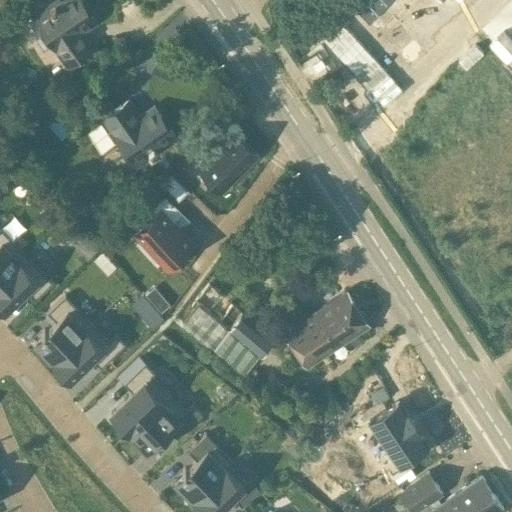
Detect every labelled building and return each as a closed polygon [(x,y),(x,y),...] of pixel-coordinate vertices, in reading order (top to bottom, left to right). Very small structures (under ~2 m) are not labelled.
[(82,31),(96,21),(81,0),(62,0),(60,1),(59,0),(55,0),(34,15),(67,64),(93,46),(82,31)] [(160,146),(175,135),(154,105),(140,115),(129,99),(103,117),(137,166),(162,148),(160,146)] [(233,130),(198,165),(222,189),(254,157),(242,145),(245,142),(233,130)] [(3,174),(0,178),(0,184),(3,189),(10,189),(14,181),(10,174),(3,174)] [(178,176),(168,186),(186,205),(196,195),(178,176)] [(148,235),(144,240),(159,255),(164,251),(175,263),(179,259),(183,262),(195,250),(191,247),(196,243),(178,224),(188,215),(169,196),(151,214),(156,220),(144,232),(148,235)] [(291,216),(302,208),(295,198),(284,207),(291,216)] [(0,279),(27,254),(26,253),(0,225),(0,279)] [(90,240),(80,250),(87,257),(97,247),(90,240)] [(27,254),(0,279),(0,305),(5,310),(27,289),(31,294),(35,298),(53,281),(27,254)] [(347,289),(285,330),(307,364),(329,349),(338,363),(362,340),(356,331),(369,323),(347,289)] [(43,333),(34,341),(53,360),(70,343),(92,322),(65,294),(56,303),(47,311),(56,320),(47,329),(46,330),(45,328),(43,330),(42,331),(43,333)] [(200,303),(183,324),(245,372),(258,354),(259,355),(275,339),(243,310),(229,328),(200,303)] [(152,305),(142,314),(151,324),(161,315),(152,305)] [(70,343),(53,360),(71,379),(92,358),(101,367),(125,344),(126,343),(121,337),(116,333),(109,339),(107,338),(92,322),(70,343)] [(121,402),(111,412),(129,431),(169,392),(155,379),(151,375),(155,371),(150,366),(145,361),(136,370),(124,382),(132,390),(132,391),(121,402)] [(169,392),(129,431),(147,449),(156,441),(157,442),(159,441),(160,439),(159,438),(161,436),(169,429),(177,437),(193,422),(202,413),(197,408),(193,403),(186,410),(169,392)] [(398,398),(369,417),(398,461),(427,442),(398,398)] [(183,472),(175,480),(193,498),(233,460),(211,438),(206,432),(188,450),(196,459),(188,467),(186,469),(185,467),(184,469),(182,470),(183,472)] [(233,460),(193,498),(206,511),(216,511),(233,496),(242,505),(251,496),(259,488),(254,483),(250,478),(246,481),(239,473),(230,464),(233,461),(233,460)] [(393,473),(400,484),(415,474),(408,463),(393,473)] [(401,488),(415,509),(442,491),(429,470),(401,488)] [(437,495),(427,501),(434,511),(496,511),(504,508),(482,475),(441,501),(437,495)]
